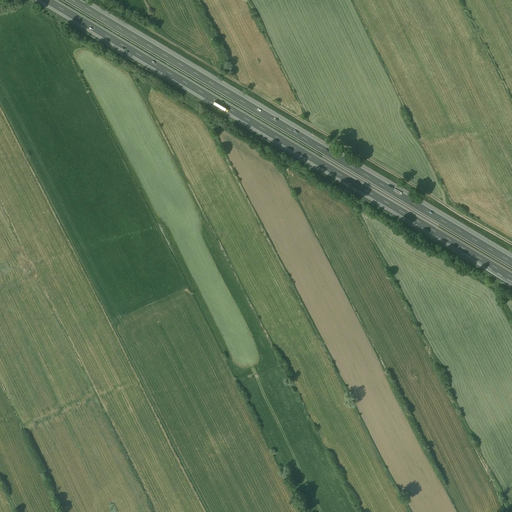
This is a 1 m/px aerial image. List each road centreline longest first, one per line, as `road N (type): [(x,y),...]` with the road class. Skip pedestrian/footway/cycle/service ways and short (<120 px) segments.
road 1 (motorway): [(51,0),(511,274)]
road 2 (motorway): [(511,258),(78,0)]
road 3 (track): [(511,241),(103,0)]
